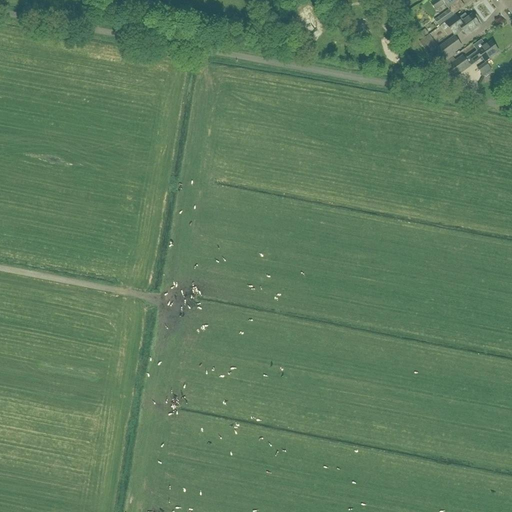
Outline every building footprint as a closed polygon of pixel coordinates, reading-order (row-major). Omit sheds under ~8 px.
[(435,11),(444,4),(447,8),(459,0),(435,0),(430,3),(435,11)] [(434,21),(439,27),(453,16),(449,10),(434,21)] [(445,23),(455,36),(461,31),(465,36),(479,26),(472,16),(460,24),(454,16),(445,23)] [(499,20),(492,24),(498,35),(506,30),(499,20)] [(437,49),(446,62),(456,55),(454,53),(461,47),(454,37),(437,49)] [(463,57),(447,68),(454,78),(481,58),(485,63),(499,53),(491,42),(485,46),(481,41),(473,47),(477,52),(465,61),(463,57)]
